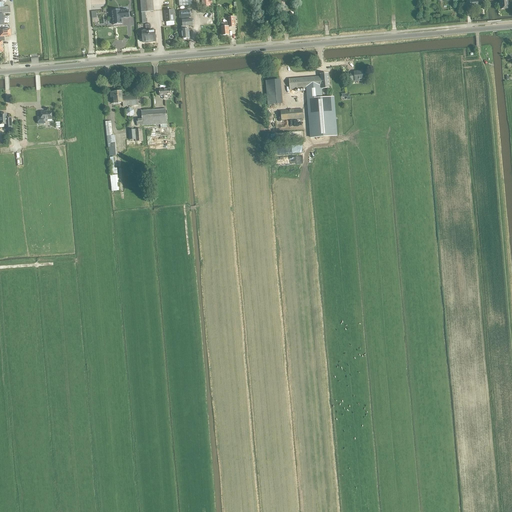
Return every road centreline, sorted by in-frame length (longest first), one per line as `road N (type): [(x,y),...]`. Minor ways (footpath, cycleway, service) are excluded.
road 1 (secondary): [(0,72),(511,26)]
road 2 (track): [(184,203),(205,511)]
road 3 (track): [(196,207),(212,195),(212,84),(219,74),(320,72),(318,43)]
